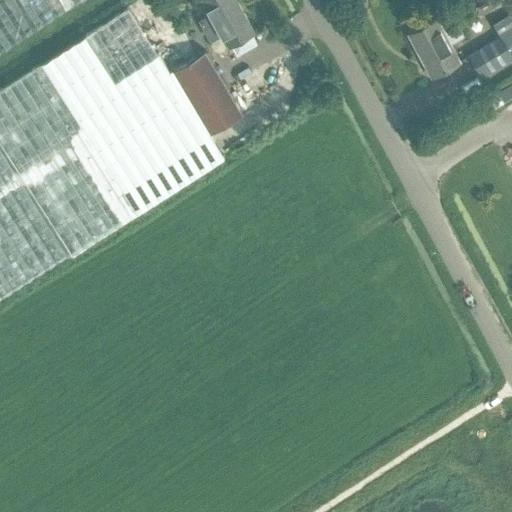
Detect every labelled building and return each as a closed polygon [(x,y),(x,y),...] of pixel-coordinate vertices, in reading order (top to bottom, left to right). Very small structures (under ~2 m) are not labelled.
[(0,0),(0,52),(79,0),(0,0)] [(156,0),(141,0),(134,5),(209,132),(244,113),(206,50),(196,55),(179,26),(173,30),(156,0)] [(236,0),(202,0),(210,14),(200,20),(211,39),(221,34),(228,46),(235,42),(238,47),(254,38),(251,33),(254,31),(236,0)] [(0,298),(224,155),(209,132),(134,5),(0,90),(0,298)] [(450,11),(436,18),(437,19),(409,33),(432,76),(460,61),(450,44),(464,36),(450,11)] [(501,35),(468,54),(481,75),(511,56),(511,19),(509,14),(494,23),(501,35)]
